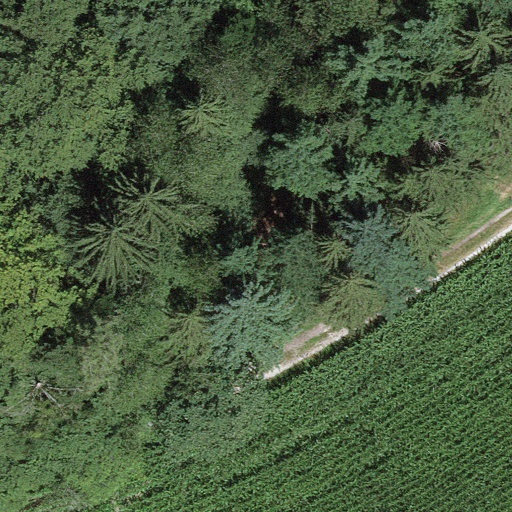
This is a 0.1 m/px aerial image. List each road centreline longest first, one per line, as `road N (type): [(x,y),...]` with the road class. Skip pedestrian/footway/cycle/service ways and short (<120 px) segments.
road 1 (track): [(0,460),(320,335),(511,212)]
road 2 (track): [(427,272),(511,113)]
